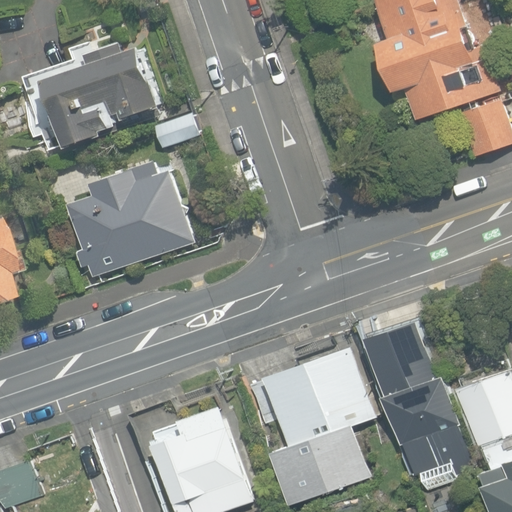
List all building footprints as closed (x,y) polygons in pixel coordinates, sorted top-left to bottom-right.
[(410,84),(422,119),(505,90),(488,42),(474,47),(464,20),(470,18),(463,0),(379,0),(392,37),(382,40),(399,88),(410,84)] [(120,53),(117,43),(87,54),(91,65),(31,86),(53,150),(109,131),(108,129),(124,123),(122,119),(165,104),(145,45),(120,53)] [(464,112),(479,155),(511,143),(511,118),(505,98),(464,112)] [(152,127),(162,150),(204,132),(195,109),(152,127)] [(94,264),(98,275),(199,240),(174,167),(164,170),(160,160),(94,183),(97,192),(71,201),(87,248),(82,250),(87,266),(94,264)] [(0,304),(13,300),(4,275),(18,270),(12,253),(3,256),(0,245),(0,304)] [(406,442),(423,490),(461,477),(460,474),(476,468),(471,455),(474,454),(463,423),(466,422),(450,375),(445,362),(428,313),(372,332),(373,334),(394,395),(391,396),(406,442)] [(273,453),(292,505),(376,477),(355,425),(381,416),(355,344),(252,382),(268,425),(282,419),(292,447),(273,453)] [(511,511),(511,368),(511,369),(509,360),(463,375),(467,385),(461,387),(481,447),(488,445),(496,468),(486,471),(490,483),(486,484),(495,511),(511,511)] [(156,444),(180,511),(226,511),(227,509),(258,498),(225,405),(182,420),(174,400),(136,414),(147,447),(156,444)] [(0,468),(0,492),(10,507),(46,494),(33,457),(0,468)]
